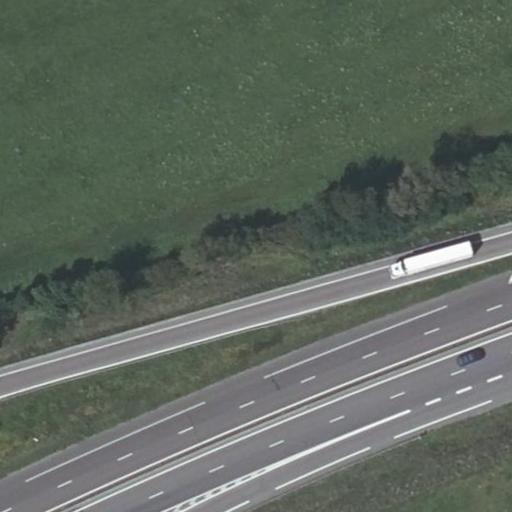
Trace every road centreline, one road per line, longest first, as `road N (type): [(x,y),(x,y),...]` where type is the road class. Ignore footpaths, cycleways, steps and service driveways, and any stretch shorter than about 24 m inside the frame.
road 1 (motorway): [(511,297),(210,412),(1,511)]
road 2 (motorway): [(511,243),(0,381)]
road 3 (motorway): [(129,511),(404,396)]
road 4 (motorway): [(207,511),(404,396)]
